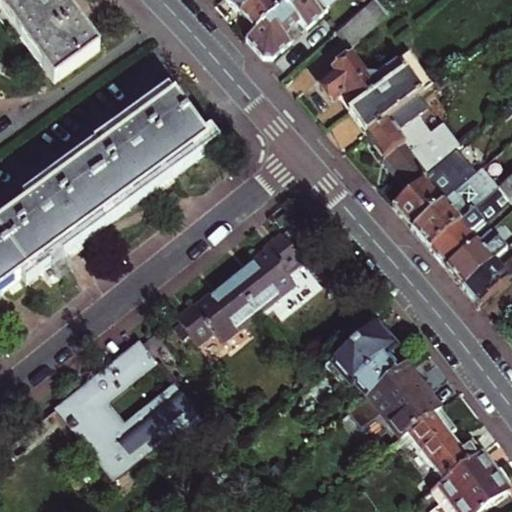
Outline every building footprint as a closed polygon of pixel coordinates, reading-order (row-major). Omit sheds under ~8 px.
[(99,52),(61,0),(0,0),(0,11),(54,85),(99,52)] [(241,18),(260,0),(226,0),(226,1),(241,18)] [(260,0),(241,18),(255,33),(292,0),(260,0)] [(318,0),(292,0),(255,33),(246,42),(262,61),(274,60),(290,45),(284,38),(301,22),(308,30),(329,11),(318,0)] [(349,52),(388,18),(374,2),(335,36),(349,52)] [(343,63),(338,67),(337,65),(328,72),(329,74),(324,77),(325,79),(319,83),(320,86),(331,101),(336,101),(337,100),(366,138),(416,100),(426,92),(404,63),(392,71),(388,67),(371,80),(357,82),(343,63)] [(0,225),(0,295),(3,293),(91,229),(175,168),(208,144),(175,98),(0,225)] [(408,195),(441,167),(459,151),(446,133),(437,132),(431,137),(418,120),(427,114),(416,100),(366,138),(408,195)] [(392,209),(412,231),(464,186),(479,173),(474,168),(456,184),(441,167),(408,195),(392,209)] [(464,186),(412,231),(430,251),(498,193),(485,178),(469,192),(464,186)] [(498,193),(430,251),(446,270),(477,244),(470,237),(502,209),(511,206),(511,182),(511,181),(498,193)] [(255,263),(231,282),(257,316),(294,287),(287,278),(303,265),(280,237),(263,251),(266,254),(255,263)] [(477,244),(446,270),(462,289),(493,262),(505,251),(497,243),(485,253),(477,244)] [(462,289),(478,306),(511,276),(511,263),(502,273),(493,262),(462,289)] [(195,311),(192,307),(175,321),(197,349),(214,336),(221,345),(257,316),(231,282),(206,303),(195,311)] [(375,326),(326,368),(347,392),(354,385),(368,401),(404,369),(406,367),(392,352),(396,349),(375,326)] [(139,345),(116,364),(129,381),(153,362),(139,345)] [(98,378),(90,385),(103,402),(129,381),(116,364),(98,378)] [(407,439),(440,413),(404,369),(368,401),(349,417),(362,432),(382,418),(402,443),(407,439)] [(90,385),(83,390),(97,407),(103,402),(90,385)] [(117,432),(97,407),(83,390),(55,413),(112,484),(197,417),(173,387),(117,432)] [(456,433),(440,413),(407,439),(444,486),(481,458),(471,445),(460,453),(448,439),(456,433)] [(486,511),(510,493),(481,458),(444,486),(438,491),(455,511),(486,511)]
